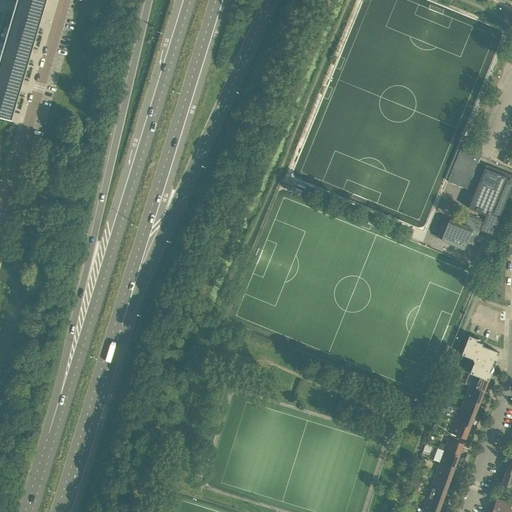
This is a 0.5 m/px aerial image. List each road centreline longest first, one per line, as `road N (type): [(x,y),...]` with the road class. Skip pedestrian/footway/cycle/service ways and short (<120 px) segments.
road 1 (primary): [(190,0),(55,434)]
road 2 (primary): [(149,0),(55,434)]
road 3 (primary): [(115,322),(273,0)]
road 4 (primary): [(115,322),(215,0)]
road 5 (residential): [(4,200),(63,0)]
road 6 (primary): [(57,511),(115,322)]
road 7 (residential): [(511,370),(462,511)]
